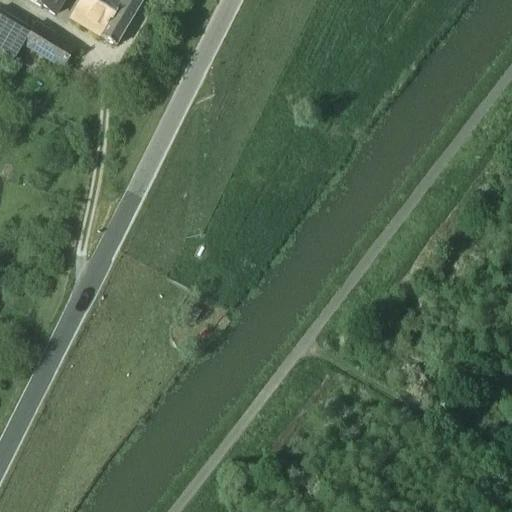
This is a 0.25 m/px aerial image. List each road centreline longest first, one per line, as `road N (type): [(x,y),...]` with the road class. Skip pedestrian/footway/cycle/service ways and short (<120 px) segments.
road 1 (unclassified): [(511,74),(175,511)]
road 2 (unclassified): [(0,464),(237,0)]
road 3 (track): [(511,469),(314,329)]
road 4 (track): [(104,132),(79,268),(86,295)]
